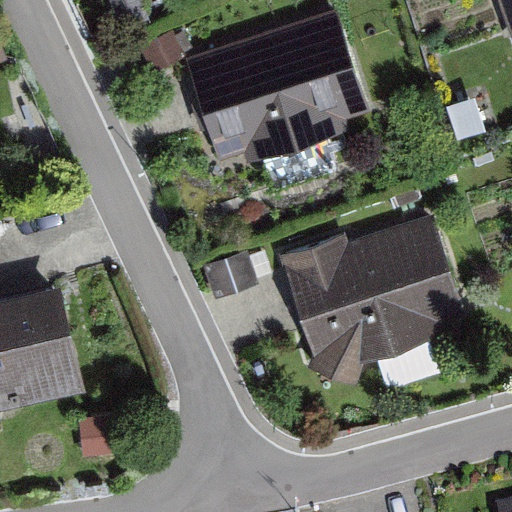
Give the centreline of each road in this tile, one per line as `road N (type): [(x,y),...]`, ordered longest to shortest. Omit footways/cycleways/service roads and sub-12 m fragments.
road 1 (residential): [(224,503),(195,367),(24,0)]
road 2 (residential): [(511,430),(224,503)]
